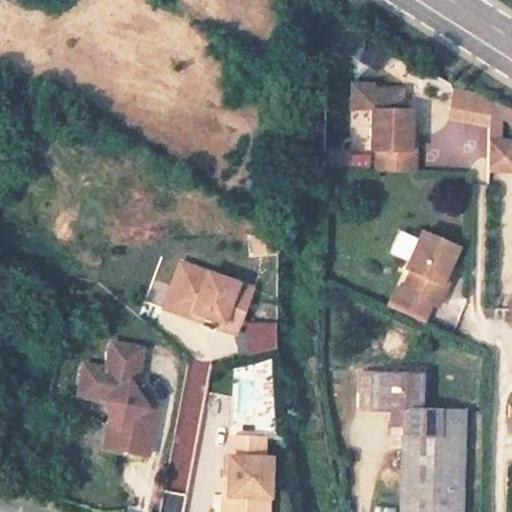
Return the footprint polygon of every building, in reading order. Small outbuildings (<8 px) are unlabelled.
[(371,84),(352,83),(350,108),(370,109),(371,89),(371,84)] [(401,90),(371,89),(370,109),(368,149),(375,150),(374,170),(414,172),(414,150),(409,150),(409,133),(410,111),(400,110),(401,90)] [(488,98),(469,98),(468,112),(488,113),(488,98)] [(511,143),(487,143),(486,171),(511,171),(511,143)] [(455,247),(418,231),(405,261),(402,268),(408,271),(400,289),(430,302),(436,305),(445,287),(439,284),(446,267),(455,247)] [(243,283),(180,263),(173,284),(167,303),(201,314),(215,318),(213,324),(229,329),(243,283)] [(452,270),(446,267),(439,284),(445,287),(452,270)] [(167,303),(173,284),(167,282),(159,307),(199,319),(201,314),(167,303)] [(400,289),(394,286),(385,306),(421,322),(430,302),(400,289)] [(272,351),(271,321),(237,323),(238,353),(272,351)] [(105,370),(82,365),(77,396),(99,400),(110,415),(118,426),(114,448),(146,454),(154,410),(145,408),(139,398),(127,383),(128,375),(136,377),(141,350),(110,344),(105,370)] [(184,511),(204,361),(182,358),(162,511),(184,511)] [(358,408),(370,409),(371,373),(359,372),(358,408)] [(419,374),(371,373),(370,409),(400,410),(396,511),(460,511),(463,412),(418,409),(419,374)] [(156,401),(139,398),(145,408),(154,410),(156,401)] [(118,426),(110,415),(103,446),(114,448),(118,426)] [(268,456),(235,455),(234,475),(228,475),(226,511),(271,511),(273,477),(267,477),(268,456)]
